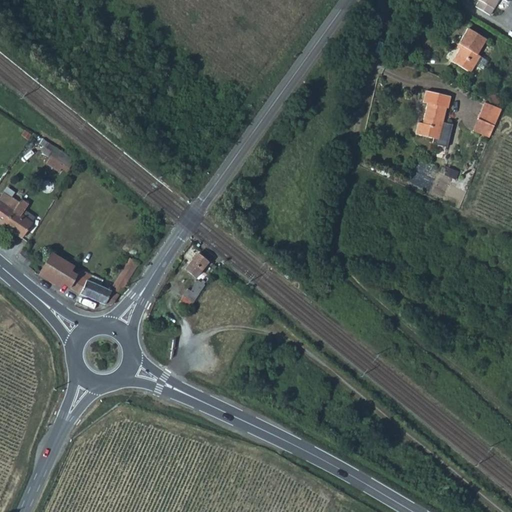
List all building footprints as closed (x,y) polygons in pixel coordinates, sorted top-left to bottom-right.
[(476,0),(474,4),(486,12),(493,0),(476,0)] [(467,27),(460,39),(463,41),(461,44),(451,60),(470,71),(480,54),(476,52),(484,37),(467,27)] [(419,122),(417,135),(434,138),(434,143),(449,146),(453,124),(444,122),(446,108),(448,108),(450,97),(425,91),(423,102),(427,103),(423,123),(419,122)] [(477,118),(494,125),(500,108),(484,101),(477,118)] [(55,148),(42,139),(39,143),(43,146),(39,151),(49,158),(55,148)] [(55,148),(49,158),(63,168),(70,158),(55,148)] [(0,223),(3,225),(13,209),(0,199),(0,223)] [(13,209),(3,225),(20,237),(34,216),(24,209),(27,204),(20,199),(13,209)] [(17,256),(24,263),(28,256),(20,250),(17,256)] [(43,265),(38,274),(59,287),(62,283),(69,270),(72,266),(51,253),(43,265)] [(196,253),(184,268),(194,275),(206,261),(196,253)] [(76,273),(69,287),(79,293),(101,302),(110,304),(119,293),(138,264),(129,259),(110,290),(88,281),(76,273)] [(62,283),(69,287),(76,273),(69,270),(62,283)] [(192,302),(204,284),(198,280),(190,290),(187,288),(183,295),(192,302)]
